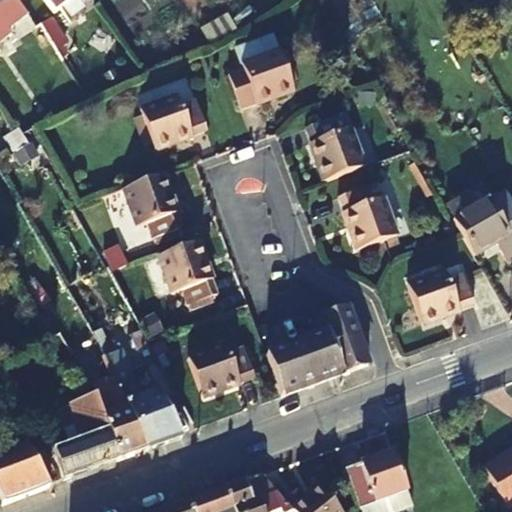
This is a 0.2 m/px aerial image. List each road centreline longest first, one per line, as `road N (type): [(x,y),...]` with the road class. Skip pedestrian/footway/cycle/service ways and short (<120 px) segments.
road 1 (residential): [(316,289),(267,171),(256,162),(223,172),(270,303),(311,295)]
road 2 (tertiary): [(68,511),(393,393)]
road 3 (residential): [(393,393),(362,303),(316,289)]
road 4 (tertiary): [(393,393),(511,351)]
